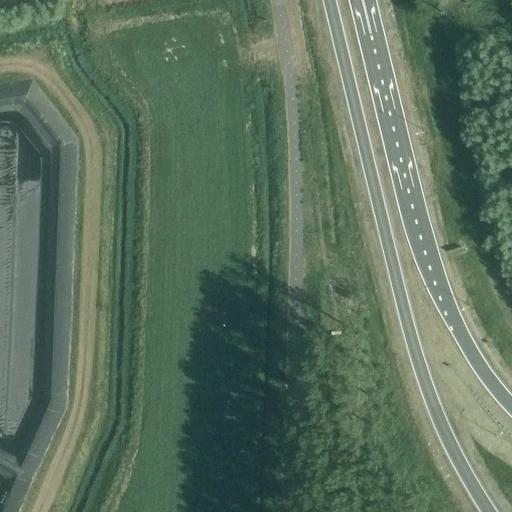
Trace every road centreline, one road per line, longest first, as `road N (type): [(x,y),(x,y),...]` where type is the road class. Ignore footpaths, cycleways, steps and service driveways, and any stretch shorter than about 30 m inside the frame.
road 1 (trunk): [(327,0),(415,349),(446,436),(488,511)]
road 2 (trunk): [(511,405),(478,363),(424,247),(364,0)]
